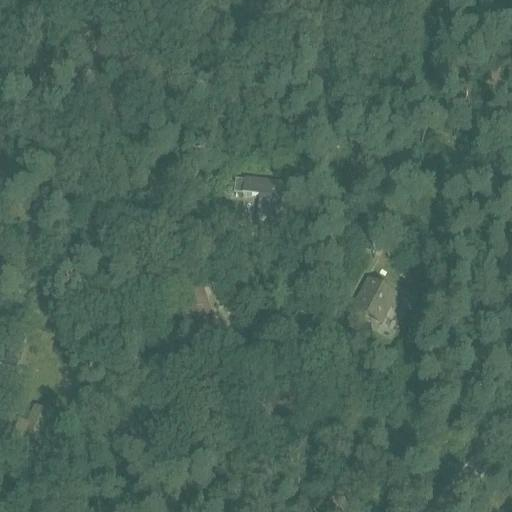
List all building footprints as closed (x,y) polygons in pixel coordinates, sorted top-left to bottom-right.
[(301,9),(298,2),(302,0),(283,0),(287,7),(281,10),(285,17),(301,9)] [(283,224),(284,217),(286,199),(287,199),(287,198),(286,198),(286,189),(287,189),(288,184),(234,180),(233,194),(262,197),(259,222),(283,224)] [(173,295),(189,340),(217,330),(201,285),(196,287),(187,262),(168,269),(177,294),(173,295)] [(390,310),(395,313),(402,300),(368,282),(353,310),(382,326),(390,310)] [(17,363),(0,357),(0,374),(12,378),(17,363)] [(32,406),(28,418),(25,427),(19,425),(11,442),(43,456),(55,430),(46,426),(51,414),(32,406)]
